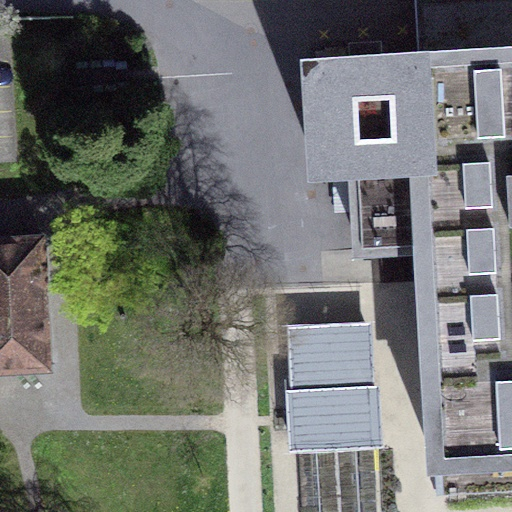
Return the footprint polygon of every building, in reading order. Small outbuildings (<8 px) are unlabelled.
[(511,0),(501,0),(460,2),(423,5),(425,57),(310,61),(316,167),(355,164),(360,250),(371,249),(395,248),(422,246),(425,282),(434,464),(511,459),(511,0)] [(0,371),(50,369),(43,238),(0,240),(0,371)] [(373,285),(425,282),(422,246),(395,248),(371,249),(373,285)] [(379,443),(376,390),(371,390),(368,328),(292,332),(296,394),(290,394),(293,447),(297,447),(300,511),(378,511),(375,443),(379,443)] [(511,459),(434,464),(436,497),(511,491),(511,459)]
